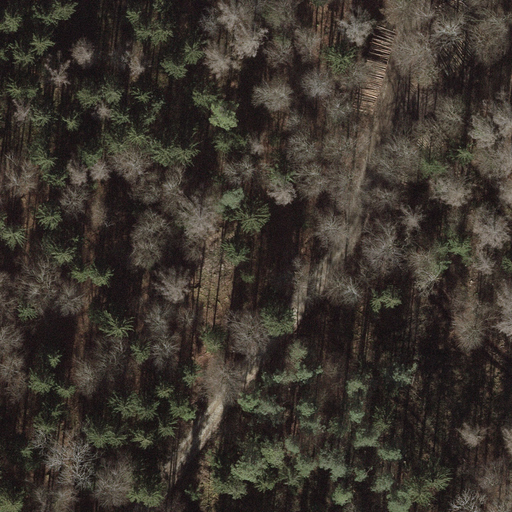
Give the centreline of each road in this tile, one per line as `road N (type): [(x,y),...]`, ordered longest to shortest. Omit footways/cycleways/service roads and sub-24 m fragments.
road 1 (track): [(135,511),(334,239),(430,0)]
road 2 (track): [(511,35),(378,137)]
